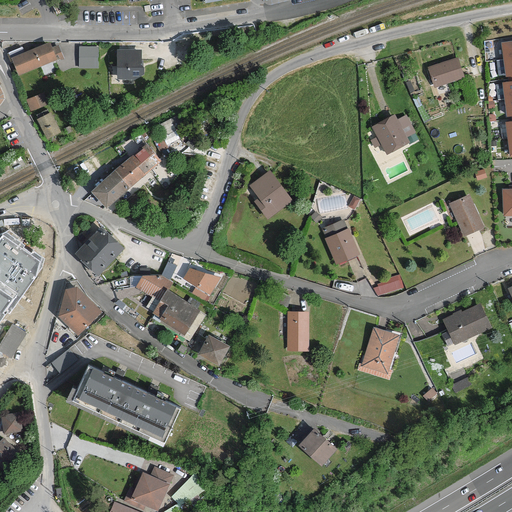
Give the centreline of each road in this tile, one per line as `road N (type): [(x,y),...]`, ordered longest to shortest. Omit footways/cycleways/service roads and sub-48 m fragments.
road 1 (residential): [(196,252),(245,107),(267,81),(343,48),(511,9)]
road 2 (residential): [(0,30),(138,32),(337,0)]
road 3 (residential): [(511,259),(391,308),(196,252)]
road 4 (residential): [(69,255),(131,325),(270,405)]
road 5 (unclassified): [(45,511),(38,349)]
road 6 (residential): [(56,203),(196,252)]
